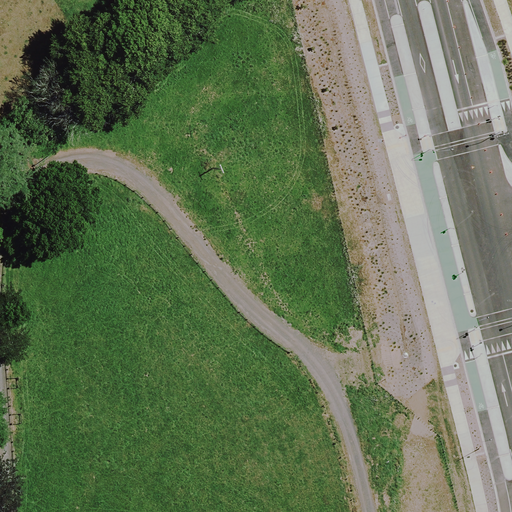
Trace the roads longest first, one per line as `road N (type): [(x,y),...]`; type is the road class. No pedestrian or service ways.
road 1 (unclassified): [(421,0),(479,230)]
road 2 (unclassified): [(479,230),(511,363)]
